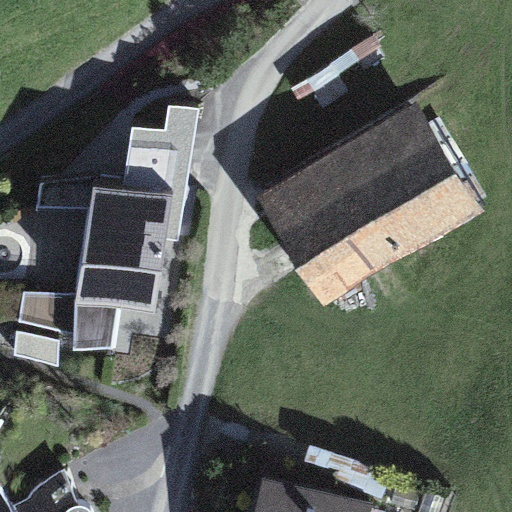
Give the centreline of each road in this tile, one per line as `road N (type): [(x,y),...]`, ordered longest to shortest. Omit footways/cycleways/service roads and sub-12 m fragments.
road 1 (residential): [(337,0),(263,74),(220,219),(197,408),(171,511)]
road 2 (residential): [(0,137),(207,0)]
